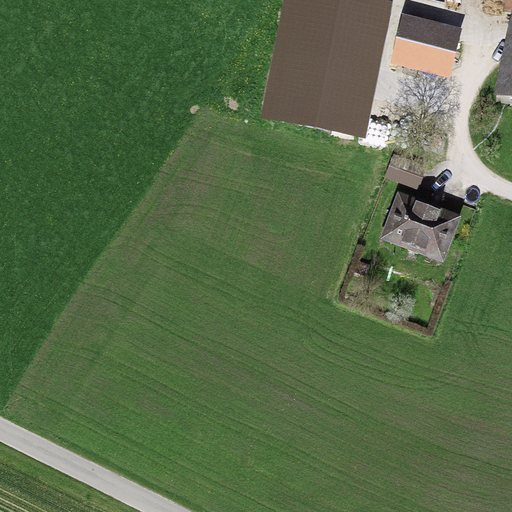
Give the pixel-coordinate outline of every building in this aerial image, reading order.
[(367,144),(393,7),(354,0),(283,0),(261,124),(367,144)] [(511,0),(506,0),(503,14),(511,16),(511,17),(495,98),(511,101),(511,0)] [(389,69),(450,84),(463,32),(403,17),(389,69)] [(426,172),(392,159),(384,179),(418,191),(426,172)] [(462,218),(398,194),(380,242),(443,266),(462,218)]
